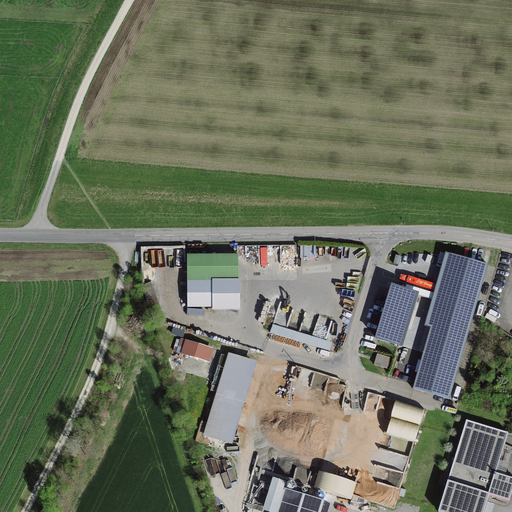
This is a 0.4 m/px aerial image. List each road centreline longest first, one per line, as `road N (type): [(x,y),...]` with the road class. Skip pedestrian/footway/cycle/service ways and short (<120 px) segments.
road 1 (residential): [(0,235),(383,226),(511,237)]
road 2 (track): [(26,511),(101,353),(128,235)]
road 3 (unknown): [(343,371),(259,343),(250,325),(253,284)]
road 4 (track): [(129,0),(66,133)]
